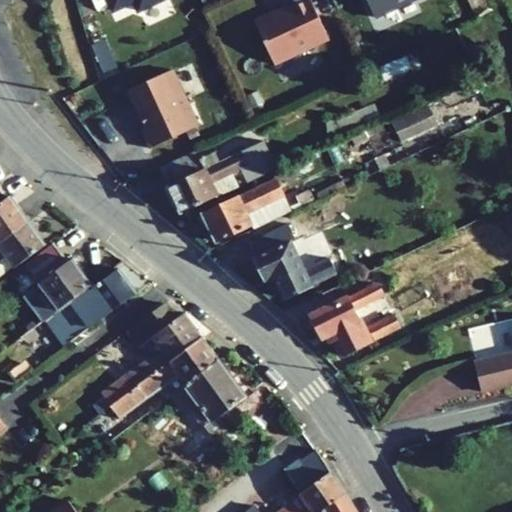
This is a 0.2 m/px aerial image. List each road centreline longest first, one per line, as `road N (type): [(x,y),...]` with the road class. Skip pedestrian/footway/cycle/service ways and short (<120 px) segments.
road 1 (tertiary): [(2,107),(50,161),(277,351),(353,447)]
road 2 (residential): [(353,447),(511,408)]
